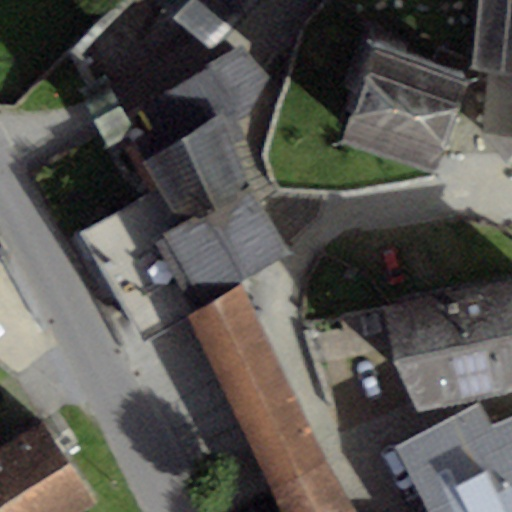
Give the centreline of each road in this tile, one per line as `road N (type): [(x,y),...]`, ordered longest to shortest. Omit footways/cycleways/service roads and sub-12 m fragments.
road 1 (residential): [(0,191),(180,511)]
road 2 (residential): [(302,0),(200,74),(0,148)]
road 3 (residential): [(324,231),(284,277),(285,314),(368,511)]
road 4 (residential): [(324,231),(511,217)]
